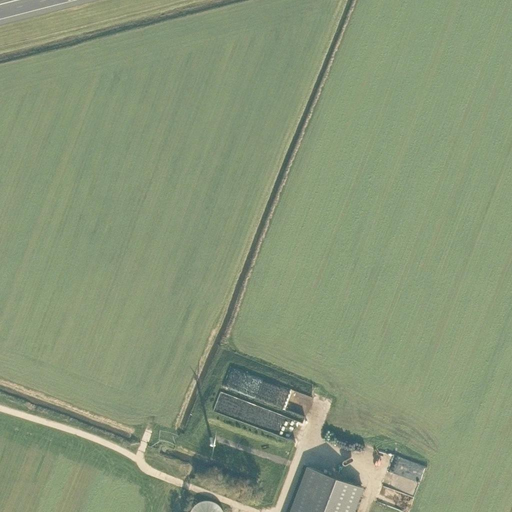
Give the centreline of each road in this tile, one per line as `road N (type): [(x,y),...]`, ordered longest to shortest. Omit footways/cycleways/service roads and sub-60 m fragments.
road 1 (track): [(0,409),(108,444),(152,473),(256,511)]
road 2 (track): [(276,511),(300,449),(376,475),(363,511)]
